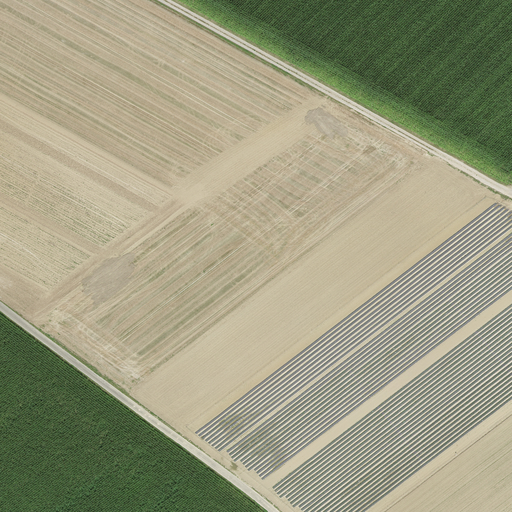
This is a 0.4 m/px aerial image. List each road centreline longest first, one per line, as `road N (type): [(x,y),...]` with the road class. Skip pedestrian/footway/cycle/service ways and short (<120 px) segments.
road 1 (track): [(159,0),(511,192)]
road 2 (track): [(274,511),(0,306)]
